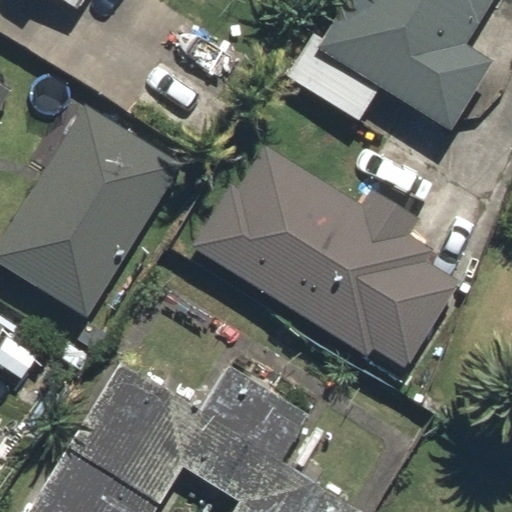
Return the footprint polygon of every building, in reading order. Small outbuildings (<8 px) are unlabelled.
[(501,0),(339,0),(291,77),(362,121),(388,79),(459,124),(504,52),(479,37),(501,0)] [(0,110),(16,81),(0,72),(0,110)] [(187,155),(88,94),(0,238),(0,248),(94,306),(187,155)] [(415,224),(436,195),(375,152),(354,181),(283,130),(207,235),(401,375),(477,269),(415,224)] [(23,511),(162,511),(198,454),(242,481),(223,511),(365,511),(375,497),(127,345),(23,511)]
